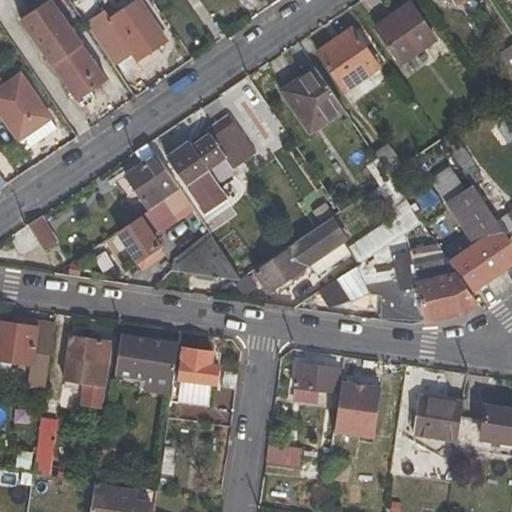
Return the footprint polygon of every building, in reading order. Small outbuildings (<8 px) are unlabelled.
[(49,1),(20,20),(76,102),(104,82),(49,1)] [(137,1),(89,34),(113,69),(129,57),(133,64),(165,42),(137,1)] [(438,40),(413,4),(377,28),(402,65),(438,40)] [(355,29),(319,54),(345,93),(381,68),(355,29)] [(511,45),(497,56),(511,78),(511,45)] [(312,133),(346,111),(313,62),(276,86),(283,91),(312,133)] [(19,74),(0,86),(0,116),(18,143),(50,119),(19,74)] [(254,84),(248,76),(224,92),(230,101),(246,89),(254,84)] [(282,124),(254,84),(246,89),(275,130),(282,124)] [(211,135),(194,147),(191,142),(169,158),(186,184),(226,157),(234,170),(257,154),(231,116),(209,130),(211,135)] [(57,130),(50,119),(18,143),(24,152),(57,130)] [(191,142),(194,147),(211,135),(209,130),(191,142)] [(484,178),(454,132),(443,139),(462,169),(474,185),(484,178)] [(144,163),(127,175),(149,210),(164,201),(180,190),(149,144),(136,153),(144,163)] [(389,148),(377,155),(380,159),(391,175),(401,168),(389,148)] [(380,159),(370,166),(382,186),(393,179),(391,175),(380,159)] [(438,187),(469,234),(442,251),(471,293),(511,265),(511,241),(498,220),(474,185),(462,169),(438,187)] [(412,208),(393,179),(382,186),(402,214),(412,208)] [(195,212),(180,190),(164,201),(178,223),(195,212)] [(164,201),(149,210),(143,215),(144,217),(120,234),(139,262),(161,246),(156,237),(178,223),(164,201)] [(318,276),(352,253),(360,266),(408,234),(423,224),(412,208),(402,214),(350,249),(331,221),(254,271),(269,292),(310,265),(318,276)] [(511,210),(498,220),(511,241),(511,210)] [(58,241),(42,218),(9,239),(24,263),(58,241)] [(411,247),(430,235),(423,224),(408,234),(411,247)] [(411,251),(411,247),(408,234),(360,266),(320,293),(331,308),(371,294),(384,296),(382,319),(429,322),(463,315),(479,305),(471,293),(442,251),(438,245),(411,251)] [(177,263),(180,272),(238,281),(242,280),(212,236),(177,263)] [(166,255),(161,246),(139,262),(144,270),(166,255)] [(29,393),(46,395),(56,326),(38,324),(38,328),(15,325),(0,323),(0,366),(31,371),(29,393)] [(180,340),(146,334),(146,339),(179,345),(180,340)] [(122,335),(113,386),(172,395),(177,361),(179,345),(146,339),(122,335)] [(70,337),(64,381),(86,385),(106,388),(112,342),(70,337)] [(183,348),(182,361),(177,361),(172,395),(172,403),(208,408),(212,386),(217,386),(219,366),(212,363),(213,352),(183,348)] [(318,391),(340,394),(343,370),(299,365),(295,399),(317,403),(318,391)] [(103,409),(106,388),(86,385),(83,406),(103,409)] [(415,437),(459,444),(463,419),(465,403),(422,397),(415,437)] [(15,407),(13,424),(27,426),(29,409),(15,407)] [(481,441),(511,445),(511,410),(487,407),(485,422),(463,419),(459,444),(458,450),(479,453),(481,441)] [(58,420),(42,418),(34,474),(50,476),(58,420)] [(479,453),(511,457),(511,445),(481,441),(479,453)] [(300,468),(303,451),(270,446),(268,463),(300,468)] [(110,484),(115,450),(101,448),(96,482),(110,484)] [(350,464),(330,461),(325,500),(342,502),(345,482),(347,482),(350,464)] [(175,464),(163,462),(159,483),(172,485),(175,464)] [(136,492),(95,487),(91,511),(149,511),(151,504),(136,500),(136,492)]
